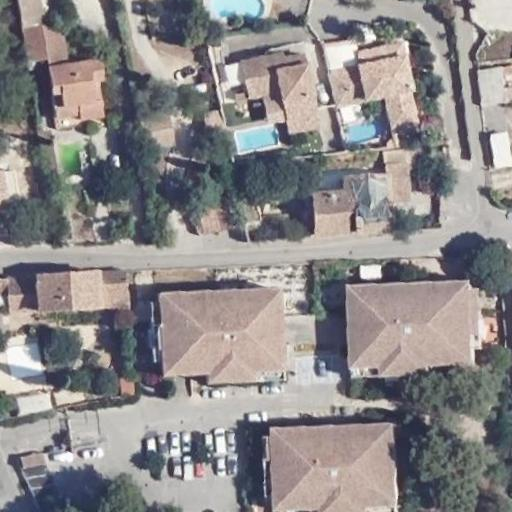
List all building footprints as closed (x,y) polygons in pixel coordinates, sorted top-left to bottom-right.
[(40,0),(16,0),(19,19),(43,16),(40,0)] [(110,0),(92,0),(93,22),(111,21),(110,0)] [(43,16),(19,19),(21,27),(44,24),(43,16)] [(90,116),(80,60),(68,61),(62,63),(56,27),(44,24),(21,27),(26,61),(44,58),(52,106),(75,103),(77,118),(90,116)] [(68,61),(63,29),(56,27),(62,63),(68,61)] [(360,64),(326,72),(333,106),(383,95),(389,126),(412,121),(406,90),(408,89),(398,43),(378,47),(380,59),(360,64)] [(356,52),(360,64),(380,59),(378,47),(356,52)] [(301,54),(280,57),(272,59),(271,54),(238,60),(245,90),(258,88),(259,94),(275,91),(282,122),(313,116),(301,54)] [(92,58),(80,60),(90,116),(101,115),(98,99),(91,99),(88,79),(99,77),(96,61),(95,59),(92,58)] [(496,68),(497,76),(511,75),(510,66),(496,68)] [(474,72),(479,106),(502,103),(497,76),(496,68),(474,72)] [(258,88),(245,90),(246,97),(259,94),(258,88)] [(357,105),(336,109),(339,124),(360,120),(357,105)] [(164,110),(134,116),(140,150),(170,144),(164,110)] [(219,116),(218,110),(201,114),(202,119),(219,116)] [(206,137),(223,134),(219,116),(202,119),(206,137)] [(315,126),(313,116),(282,122),(284,132),(315,126)] [(437,116),(434,117),(412,119),(412,121),(417,144),(441,143),(437,116)] [(504,136),(490,137),(494,168),(507,166),(504,136)] [(384,175),(385,202),(407,201),(406,161),(383,163),(383,175),(384,175)] [(242,180),(238,162),(229,163),(237,201),(251,198),(247,179),(242,180)] [(312,235),(386,230),(385,202),(384,175),(383,175),(344,176),(345,194),(312,195),(312,235)] [(255,220),(251,198),(237,201),(241,222),(255,220)] [(232,225),(227,201),(197,207),(202,231),(232,225)] [(112,243),(107,217),(93,218),(96,243),(112,243)] [(0,293),(6,293),(9,313),(97,306),(96,296),(124,294),(123,267),(0,276),(0,293)] [(472,360),(469,279),(363,283),(364,300),(350,301),(351,365),(428,362),(472,360)] [(364,300),(363,283),(349,284),(350,301),(364,300)] [(155,291),(159,373),(203,372),(279,368),(276,304),(260,304),(259,287),(155,291)] [(259,287),(260,304),(276,304),(276,287),(259,287)] [(96,296),(97,306),(114,304),(115,315),(125,315),(124,294),(96,296)] [(428,362),(351,365),(352,375),(428,371),(428,362)] [(279,368),(203,372),(203,381),(280,378),(279,368)] [(119,371),(121,392),(131,390),(130,370),(119,371)] [(275,509),(321,507),(397,505),(395,439),(379,439),(378,423),(272,428),(275,509)] [(394,423),(378,423),(379,439),(395,439),(394,423)] [(67,479),(65,467),(43,471),(46,482),(67,479)]
